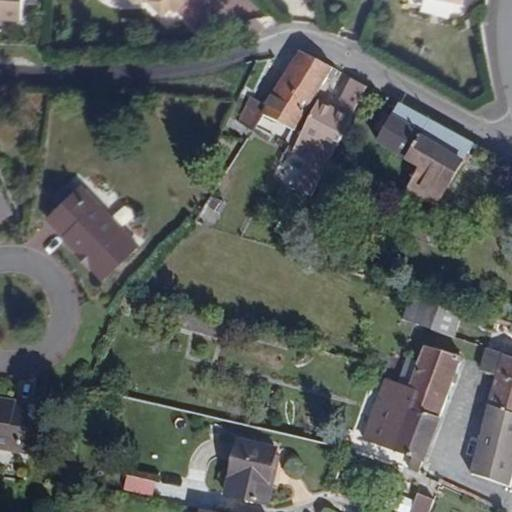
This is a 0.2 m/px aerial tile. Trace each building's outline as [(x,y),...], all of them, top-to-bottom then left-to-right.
[(21,0),(0,0),(0,23),(21,24),(21,0)] [(135,0),(136,1),(141,1),(141,0),(146,0),(147,0),(146,0),(147,0),(163,14),(170,6),(175,10),(184,0),(135,0)] [(333,69),(302,52),(266,107),(261,115),(263,115),(294,132),(333,69)] [(300,137),(334,155),(352,120),(353,119),(369,89),(354,81),(337,112),(319,102),(300,137)] [(261,115),(266,107),(251,97),(238,123),(252,132),(263,115),(261,115)] [(378,143),(407,158),(429,121),(399,105),(378,143)] [(429,121),(407,158),(421,168),(409,189),(437,206),(473,145),(429,121)] [(61,208),(75,194),(67,186),(53,200),(61,208)] [(75,194),(61,208),(48,220),(104,277),(136,245),(81,189),(75,194)] [(0,217),(10,213),(0,190),(0,217)] [(439,302),(410,293),(401,321),(429,332),(439,302)] [(439,302),(429,332),(452,339),(460,309),(439,302)] [(232,328),(172,312),(168,326),(228,343),(232,328)] [(386,383),(407,389),(408,389),(447,400),(458,370),(462,358),(424,347),(418,363),(414,376),(402,372),(397,384),(387,381),(386,383)] [(488,407),(511,414),(511,358),(503,355),(487,350),(482,365),(498,369),(496,377),(488,407)] [(407,359),(402,372),(414,376),(418,363),(407,359)] [(481,372),(496,377),(498,369),(482,365),(481,372)] [(422,472),(425,463),(447,400),(408,389),(407,389),(386,383),(365,440),(414,459),(411,468),(422,472)] [(36,408),(0,402),(0,449),(29,455),(36,408)] [(470,474),(511,488),(511,484),(511,414),(488,407),(470,474)] [(276,451),(237,443),(225,497),(268,506),(272,486),(269,486),(276,451)] [(151,497),(156,482),(126,473),(122,488),(151,497)] [(419,494),(410,511),(431,511),(436,502),(419,494)]
